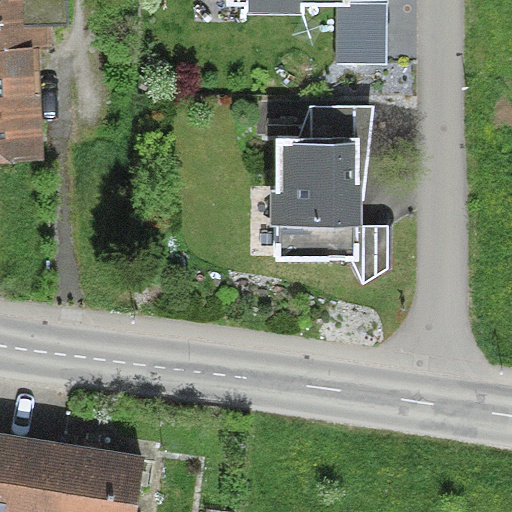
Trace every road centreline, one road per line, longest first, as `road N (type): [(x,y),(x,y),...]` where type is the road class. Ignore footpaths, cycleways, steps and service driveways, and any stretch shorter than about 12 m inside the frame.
road 1 (tertiary): [(0,346),(440,406)]
road 2 (residential): [(439,0),(440,406)]
